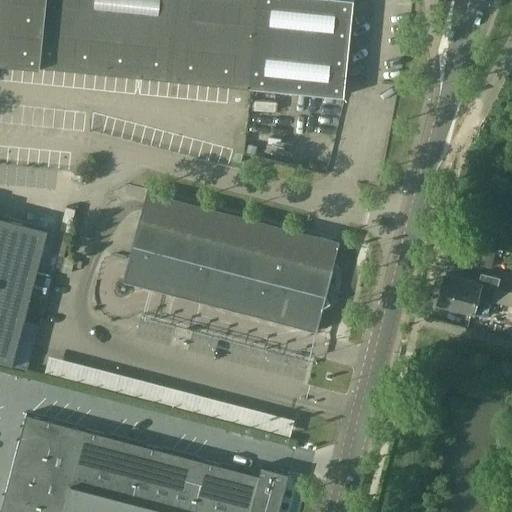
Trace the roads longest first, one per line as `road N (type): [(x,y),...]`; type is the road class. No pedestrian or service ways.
road 1 (unknown): [(364,416),(97,337),(86,327),(86,308),(97,296),(114,298),(378,362)]
road 2 (tertiary): [(339,511),(464,0)]
